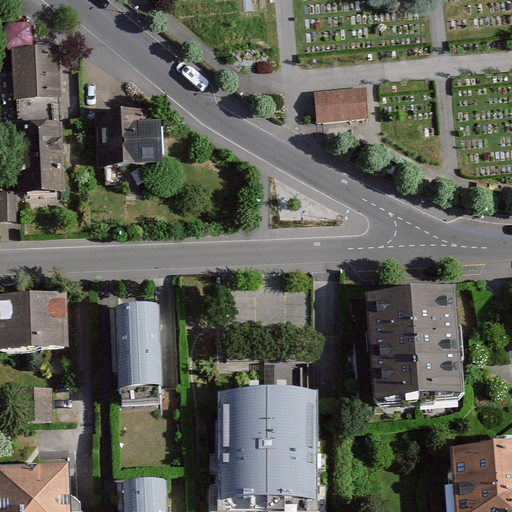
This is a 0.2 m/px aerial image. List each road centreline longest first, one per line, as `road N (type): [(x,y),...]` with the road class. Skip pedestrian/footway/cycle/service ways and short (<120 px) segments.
road 1 (residential): [(450,244),(204,110),(64,0)]
road 2 (residential): [(0,262),(450,244)]
road 3 (unknown): [(85,276),(69,465)]
